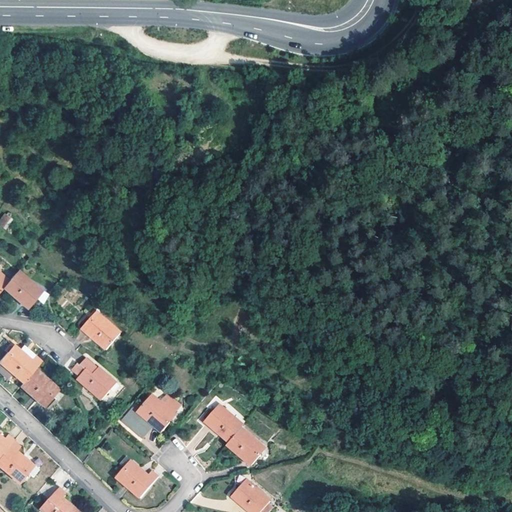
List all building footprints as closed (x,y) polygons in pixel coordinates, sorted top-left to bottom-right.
[(5,212),(0,218),(0,225),(5,229),(13,218),(5,212)] [(10,287),(5,293),(30,314),(39,305),(45,309),(51,300),(42,295),(32,286),(31,287),(19,277),(10,287)] [(0,298),(5,293),(10,287),(0,278),(0,298)] [(111,324),(101,316),(95,323),(92,323),(85,331),(107,351),(121,335),(111,327),(111,324)] [(26,385),(37,372),(44,363),(26,348),(23,353),(19,350),(13,356),(10,354),(2,363),(4,365),(15,375),(26,385)] [(110,377),(89,360),(84,366),(81,364),(76,371),(84,377),(81,380),(104,400),(111,390),(110,388),(116,380),(112,375),(110,377)] [(15,375),(4,365),(0,368),(0,372),(10,381),(15,375)] [(50,385),(37,372),(26,385),(23,388),(46,409),(56,399),(53,396),(59,389),(52,383),(50,385)] [(165,407),(155,398),(141,412),(135,407),(122,421),(143,440),(155,426),(163,433),(173,423),(171,421),(177,414),(166,405),(165,407)] [(232,440),(244,427),(246,424),(235,414),(235,412),(226,404),(219,412),(216,411),(209,420),(232,440)] [(244,427),(232,440),(230,441),(255,463),(265,451),(262,449),(267,443),(257,434),(254,436),(244,427)] [(0,456),(11,443),(13,442),(7,437),(2,442),(0,439),(0,456)] [(11,443),(0,456),(0,470),(18,486),(27,477),(30,480),(37,472),(24,461),(23,463),(14,454),(18,449),(11,443)] [(129,457),(123,465),(126,468),(118,477),(142,499),(160,477),(153,471),(149,476),(140,469),(141,467),(129,457)] [(261,486),(251,476),(244,485),(241,482),(232,492),(255,511),(257,511),(270,497),(260,488),(261,486)] [(65,491),(58,486),(40,507),(45,511),(73,511),(77,508),(71,503),(69,504),(61,497),(65,491)]
